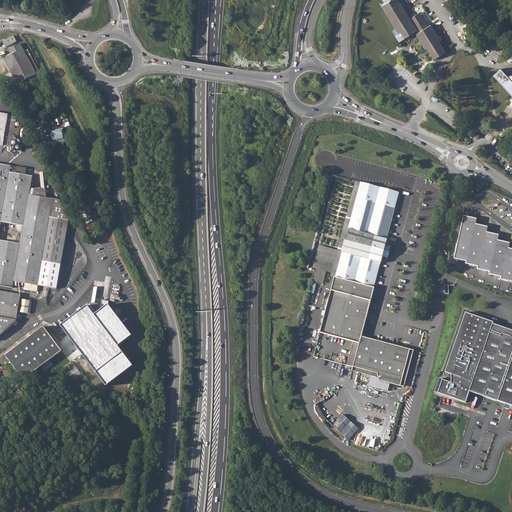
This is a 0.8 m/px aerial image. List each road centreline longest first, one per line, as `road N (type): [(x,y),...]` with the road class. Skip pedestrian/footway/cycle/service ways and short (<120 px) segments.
road 1 (motorway): [(386,511),(316,491),(270,448),(258,422),(255,267),(307,112)]
road 2 (motorway): [(213,511),(223,361),(211,197),(212,35)]
road 3 (motorway): [(105,81),(118,109),(125,204),(177,346),(163,511)]
road 4 (motorway): [(206,0),(208,297)]
road 5 (motorway): [(208,297),(189,511)]
road 6 (motorway): [(208,297),(201,511)]
